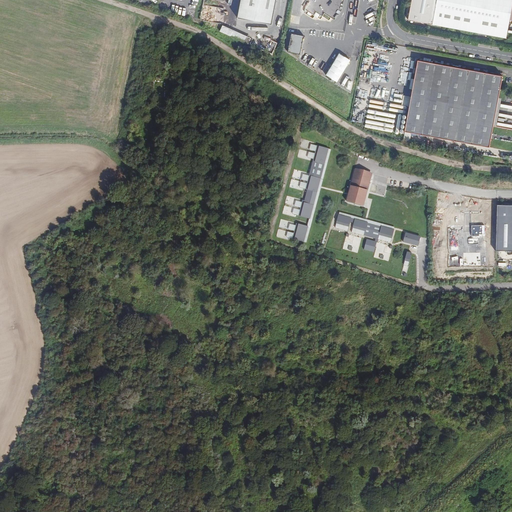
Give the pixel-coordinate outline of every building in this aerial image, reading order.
[(240,0),(237,18),(272,24),(276,0),(240,0)] [(511,0),(411,0),(409,17),(507,37),(511,5),(511,0)] [(224,24),(222,31),(250,44),(253,37),(224,24)] [(339,41),(339,32),(314,29),(313,38),(339,41)] [(289,51),(300,53),(303,35),(291,34),(289,51)] [(328,74),(340,81),(353,59),(340,52),(328,74)] [(502,76),(417,61),(404,131),(489,147),(493,126),(498,98),(502,76)] [(498,98),(493,126),(496,126),(501,99),(498,98)] [(430,294),(511,289),(511,279),(431,283),(428,188),(428,182),(428,177),(389,165),(361,153),(335,140),(297,118),(262,241),(430,294)] [(511,205),(499,206),(499,251),(511,251),(511,205)]
